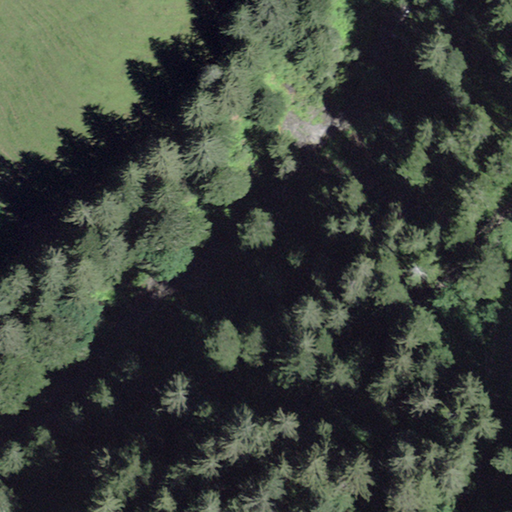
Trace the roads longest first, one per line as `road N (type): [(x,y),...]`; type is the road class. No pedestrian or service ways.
road 1 (track): [(511,202),(467,265),(316,380),(289,411),(215,445),(158,511)]
road 2 (track): [(470,511),(511,337)]
